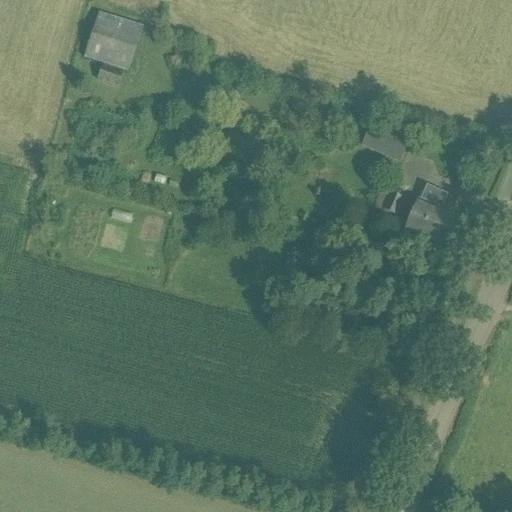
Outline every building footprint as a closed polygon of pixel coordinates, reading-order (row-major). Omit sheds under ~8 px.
[(84,57),(129,71),(144,26),(99,13),(84,57)] [(97,80),(118,87),(121,75),(101,68),(97,80)] [(363,144),(400,160),(411,136),(373,120),(363,144)] [(405,235),(442,250),(456,217),(440,211),(446,196),(425,187),(405,235)] [(380,190),(373,208),(394,216),(396,217),(404,200),(401,199),(380,190)]
